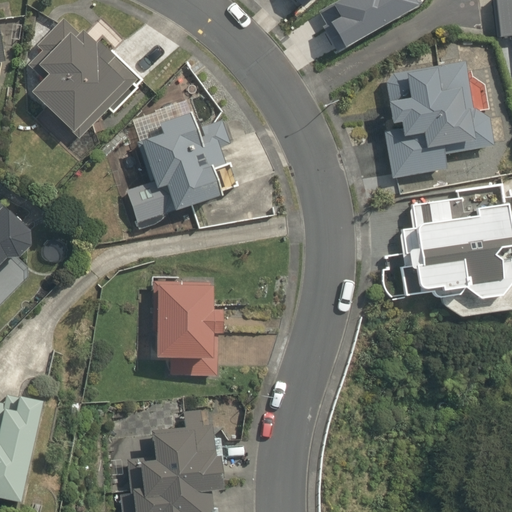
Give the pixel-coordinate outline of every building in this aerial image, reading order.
[(343,49),(415,8),(410,0),(341,0),(331,6),(339,19),(328,25),(343,49)] [(511,0),(490,0),(494,37),(499,37),(500,38),(511,37),(511,0)] [(78,34),(61,19),(36,47),(41,51),(27,66),(42,79),(29,93),(72,132),(71,133),(78,139),(106,109),(113,113),(135,89),(134,87),(140,81),(97,42),(94,45),(80,32),(78,34)] [(464,62),(393,73),(384,83),(391,130),(384,131),(391,178),(447,170),(444,154),(493,146),(488,117),(471,109),(464,62)] [(194,129),(189,113),(158,123),(160,135),(143,142),(143,141),(136,143),(149,182),(125,190),(137,229),(152,226),(161,220),(160,214),(219,196),(209,169),(223,165),(217,147),(229,144),(221,121),(194,129)] [(461,198),(410,205),(410,207),(408,208),(411,228),(401,230),(401,234),(398,235),(403,267),(400,268),(404,297),(440,291),(441,296),(460,293),(464,288),(480,298),(500,297),(511,281),(509,262),(511,261),(511,241),(507,206),(463,212),(461,198)] [(0,262),(5,258),(18,258),(29,247),(28,231),(17,219),(0,203),(0,262)] [(209,284),(153,281),(151,332),(156,332),(155,361),(169,361),(169,374),(215,376),(217,333),(222,334),(223,310),(212,309),(212,289),(209,289),(209,284)] [(0,496),(19,500),(40,402),(6,394),(4,403),(0,402),(0,496)] [(200,426),(198,409),(182,411),(183,427),(149,431),(152,457),(125,460),(129,494),(118,495),(120,511),(207,511),(207,509),(209,509),(207,490),(221,489),(217,455),(212,455),(211,451),(218,450),(217,439),(210,439),(209,425),(200,426)]
